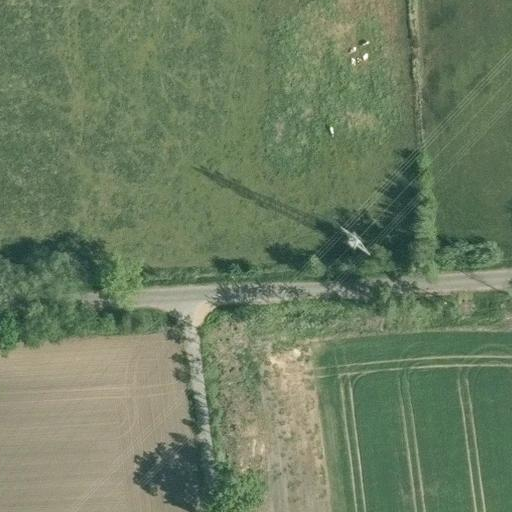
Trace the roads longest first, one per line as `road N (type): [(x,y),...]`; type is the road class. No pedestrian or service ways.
road 1 (unclassified): [(511,284),(183,300)]
road 2 (unclassified): [(213,511),(183,300)]
road 3 (unclassified): [(183,300),(0,309)]
